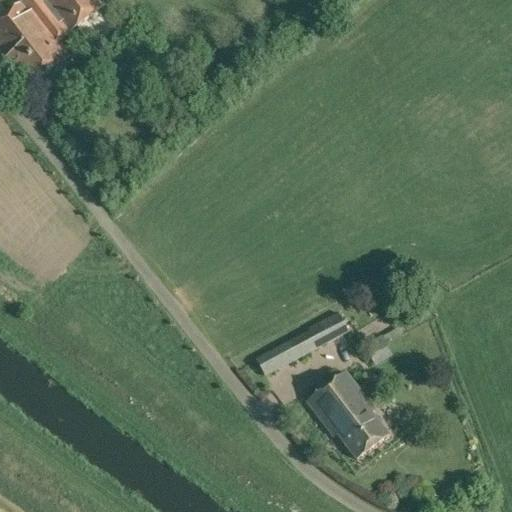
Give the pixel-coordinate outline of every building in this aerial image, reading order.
[(28,89),(68,57),(57,42),(103,7),(97,0),(27,0),(0,21),(0,46),(8,57),(5,60),(28,89)] [(205,54),(210,64),(225,57),(220,47),(205,54)] [(230,306),(249,274),(229,263),(211,295),(230,306)] [(265,378),(349,334),(338,313),(307,329),(309,332),(255,361),(265,378)] [(381,338),(364,349),(370,358),(387,347),(381,338)] [(389,436),(370,413),(374,409),(346,373),(307,404),(333,437),(336,435),(357,462),(389,436)]
